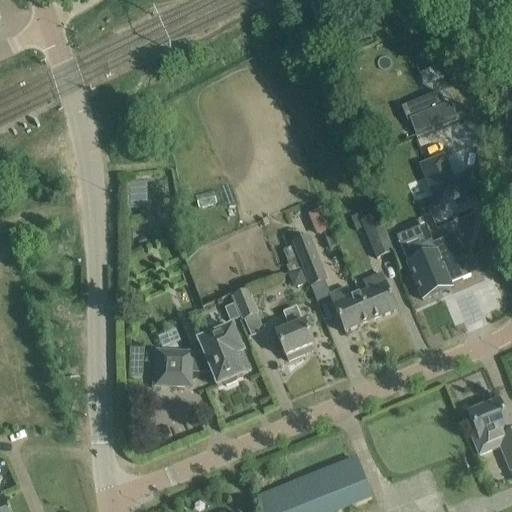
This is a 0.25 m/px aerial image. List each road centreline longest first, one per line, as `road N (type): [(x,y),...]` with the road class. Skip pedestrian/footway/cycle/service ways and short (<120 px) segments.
road 1 (tertiary): [(110,498),(84,137),(48,27)]
road 2 (residential): [(110,498),(511,331)]
